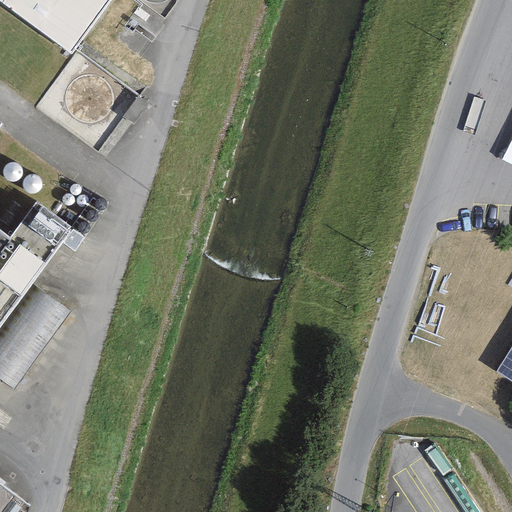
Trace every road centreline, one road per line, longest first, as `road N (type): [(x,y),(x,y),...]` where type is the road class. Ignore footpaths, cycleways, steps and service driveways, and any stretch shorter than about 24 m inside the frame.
road 1 (unclassified): [(46,511),(202,0)]
road 2 (unclassified): [(345,511),(489,0)]
road 3 (unknown): [(370,403),(415,397),(450,404),(511,440)]
